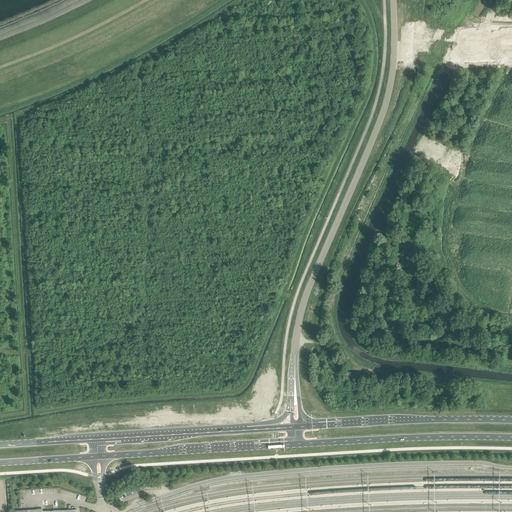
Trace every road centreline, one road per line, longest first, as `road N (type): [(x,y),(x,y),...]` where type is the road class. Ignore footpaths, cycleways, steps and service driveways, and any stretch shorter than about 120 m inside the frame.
road 1 (primary): [(0,462),(297,444)]
road 2 (primary): [(264,427),(0,442)]
road 3 (tertiary): [(301,311),(383,108)]
road 4 (primary): [(297,444),(511,437)]
road 5 (primary): [(511,420),(300,426)]
road 6 (track): [(146,0),(0,67)]
road 7 (unclassified): [(511,29),(392,34)]
